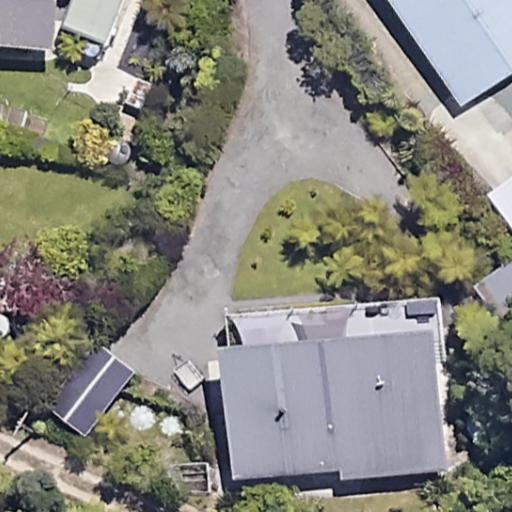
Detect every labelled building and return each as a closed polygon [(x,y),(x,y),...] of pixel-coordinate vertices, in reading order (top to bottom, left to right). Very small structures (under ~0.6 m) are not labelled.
[(71,0),(0,0),(0,47),(66,54),(71,0)] [(133,0),(83,0),(74,27),(117,43),(133,0)] [(511,79),(511,0),(405,0),(473,104),(511,79)] [(511,183),(495,195),(511,218),(511,183)] [(449,472),(445,302),(367,304),(368,349),(242,351),(245,477),(449,472)]
